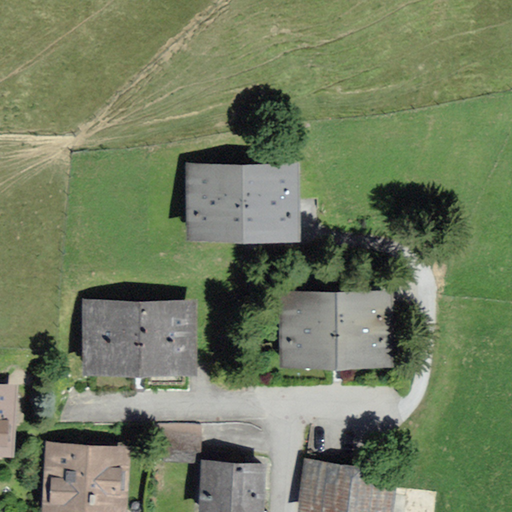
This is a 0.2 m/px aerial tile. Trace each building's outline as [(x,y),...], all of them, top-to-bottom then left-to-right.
[(323,165),(198,166),(199,240),(324,239),(323,165)] [(406,296),(296,296),(297,364),(407,363),(406,296)] [(217,300),(89,301),(90,374),(217,374),(217,300)] [(32,387),(0,384),(0,450),(26,453),(32,387)] [(166,423),(165,449),(202,451),(203,425),(166,423)] [(139,511),(143,449),(47,443),(42,511),(139,511)] [(250,511),(255,458),(197,454),(192,508),(236,511),(250,511)] [(400,462),(315,459),(313,507),(398,511),(400,462)]
